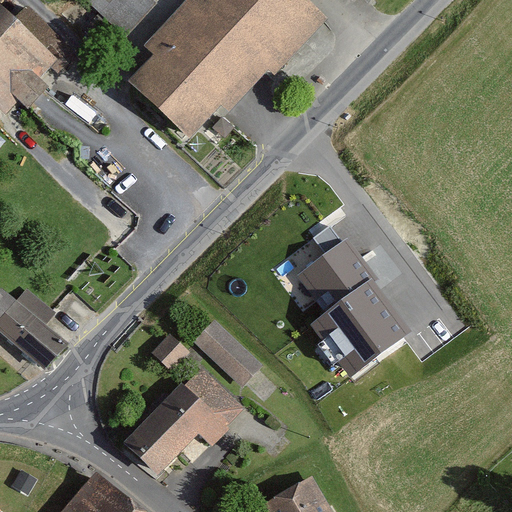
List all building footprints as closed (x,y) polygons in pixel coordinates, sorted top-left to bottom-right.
[(0,0),(0,105),(4,109),(12,116),(25,101),(36,111),(48,97),(56,89),(46,80),(57,67),(66,75),(83,56),(29,8),(24,14),(7,0),(0,0)] [(94,0),(133,33),(161,0),(94,0)] [(134,85),(190,139),(216,112),(255,71),(270,85),(326,26),(298,0),(196,0),(147,53),(156,62),(134,85)] [(376,276),(347,238),(297,275),(326,314),(372,279),(376,276)] [(412,332),(372,279),(326,314),(310,325),(350,378),(412,332)] [(0,316),(13,302),(0,291),(0,316)] [(26,292),(16,305),(44,330),(56,316),(26,292)] [(13,302),(0,316),(0,336),(47,376),(67,350),(44,330),(16,305),(13,302)] [(262,367),(217,325),(198,345),(243,387),(262,367)] [(191,355),(171,337),(154,356),(174,374),(191,355)] [(131,451),(158,477),(198,435),(214,450),(231,432),(228,429),(244,412),(205,374),(131,451)] [(332,511),(315,480),(266,507),(268,511),(332,511)] [(137,511),(110,489),(104,495),(93,486),(71,511),(137,511)]
